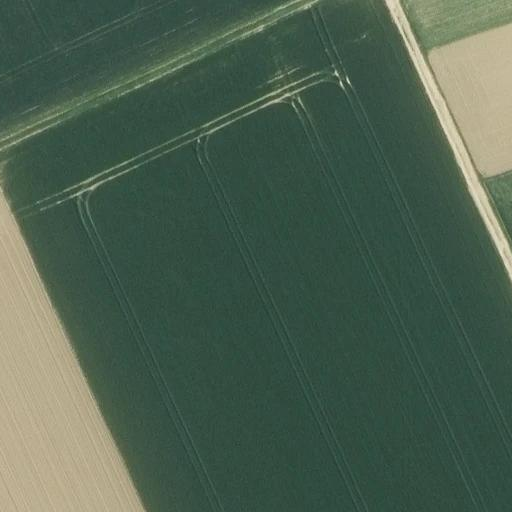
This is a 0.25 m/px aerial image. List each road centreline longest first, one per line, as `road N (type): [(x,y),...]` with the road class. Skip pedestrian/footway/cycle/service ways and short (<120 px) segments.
road 1 (track): [(0,144),(308,0)]
road 2 (track): [(390,0),(511,267)]
